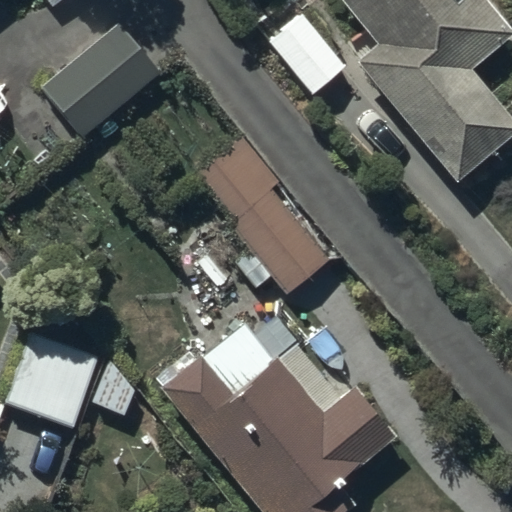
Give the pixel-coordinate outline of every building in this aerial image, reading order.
[(276,0),(249,0),(247,3),(268,27),(264,30),(308,81),(344,50),(300,0),(297,0),(285,10),(276,0)] [(347,0),(370,27),(350,43),(454,167),(511,118),(511,105),(470,55),(511,19),(511,18),(496,0),(347,0)] [(158,65),(114,11),(41,70),(85,124),(158,65)] [(243,127),(198,163),(235,210),(229,214),(249,238),(231,252),(255,281),(274,266),(287,283),(330,249),(272,177),(279,172),(243,127)] [(245,311),(166,377),(276,511),(320,511),(351,487),(338,471),(396,424),(356,375),(343,385),(296,329),(274,347),(245,311)] [(100,337),(31,320),(3,392),(77,415),(100,337)] [(447,511),(421,501),(416,511),(447,511)]
